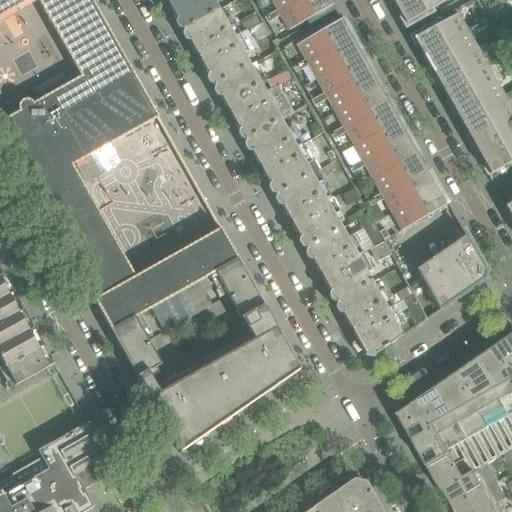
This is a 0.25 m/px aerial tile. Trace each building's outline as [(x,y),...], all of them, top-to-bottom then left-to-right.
[(0,0),(0,17),(31,0),(35,0),(80,78),(121,55),(111,37),(89,0),(0,0)] [(214,0),(163,0),(182,32),(218,13),(212,1),(214,0)] [(278,14),(302,0),(270,0),(276,11),(269,15),(273,21),(280,17),(278,14)] [(335,11),(328,0),(302,0),(278,14),(280,17),(288,32),(305,22),(308,27),(335,11)] [(432,10),(449,0),(448,0),(407,0),(394,8),(400,18),(397,20),(404,31),(434,14),(432,10)] [(248,54),(242,44),(263,32),(253,15),(238,24),(244,34),(238,38),(228,20),(224,22),(218,13),(182,32),(213,87),(248,67),(243,57),(248,54)] [(273,21),(269,15),(263,19),(266,25),(273,21)] [(422,58),(467,33),(465,30),(457,15),(440,25),(438,20),(407,38),(414,49),(417,48),(422,58)] [(306,64),(353,38),(348,30),(346,31),(338,17),(311,32),(313,37),(296,46),(305,61),(297,65),(301,71),(308,67),(306,64)] [(482,28),(479,22),(472,26),(475,32),(482,28)] [(476,49),(469,36),(475,32),(472,26),(465,30),(467,33),(422,58),(428,68),(425,70),(429,76),(476,49)] [(316,81),(362,54),(358,47),(356,48),(351,39),(353,38),(306,64),(308,67),(316,81)] [(486,66),(484,64),(476,49),(429,76),(433,83),(435,81),(441,91),(486,66)] [(325,97),(371,71),(367,63),(365,65),(360,56),(362,55),(362,54),(316,81),(323,94),(316,98),(319,104),(327,100),(325,97)] [(155,116),(121,55),(80,78),(32,105),(68,169),(71,167),(157,119),(156,116),(155,116)] [(501,62),(498,56),(491,60),(494,65),(501,62)] [(495,83),(488,69),(494,65),(491,60),(484,64),(486,66),(441,91),(447,102),(444,103),(448,110),(495,83)] [(301,71),(297,65),(291,69),(294,74),(301,71)] [(293,115),(292,115),(278,88),(269,93),(259,75),(254,78),(248,67),(213,87),(244,142),(280,122),(280,123),(293,115)] [(334,114),(381,88),(377,80),(375,81),(370,73),(372,71),(371,71),(325,97),(327,100),(334,114)] [(505,100),(503,97),(495,83),(448,110),(452,116),(454,115),(460,125),(505,100)] [(344,131),(390,105),(386,97),(384,98),(379,89),(381,88),(334,114),(342,128),(335,132),(338,138),(345,134),(344,131)] [(511,117),(511,112),(506,102),(511,99),(511,96),(510,93),(503,97),(505,100),(460,125),(466,135),(463,137),(467,143),(511,117)] [(319,104),(316,98),(310,102),(313,108),(319,104)] [(134,279),(71,167),(68,169),(32,105),(29,103),(26,102),(23,102),(20,104),(18,107),(18,110),(18,113),(0,123),(0,137),(110,333),(134,319),(150,310),(197,284),(213,275),(237,261),(219,230),(218,231),(134,279)] [(353,148),(400,121),(395,114),(393,115),(389,106),(390,105),(344,131),(345,134),(353,148)] [(479,158),(511,139),(511,117),(467,143),(471,150),(473,148),(479,158)] [(400,121),(353,148),(361,161),(354,165),(357,171),(364,167),(363,164),(409,138),(405,130),(403,131),(398,123),(400,122),(400,121)] [(301,147),(290,128),(285,131),(280,123),(280,122),(244,142),(275,198),(311,178),(304,166),(309,164),(300,148),(301,147)] [(338,138),(335,132),(329,135),(332,141),(338,138)] [(372,181),(419,155),(414,147),(412,148),(407,139),(409,138),(363,164),(364,167),(372,181)] [(511,163),(511,139),(479,158),(485,169),(482,170),(486,178),(511,163)] [(381,198),(428,172),(424,164),(422,165),(417,156),(419,155),(372,181),(380,195),(373,199),(376,205),(383,201),(381,198)] [(357,171),(354,165),(348,169),(351,175),(357,171)] [(391,214),(437,188),(433,181),(431,182),(426,173),(428,172),(381,198),(383,201),(391,214)] [(340,218),(321,183),(316,186),(311,178),(275,198),(305,250),(341,231),(335,221),(340,218)] [(401,232),(445,207),(445,206),(447,205),(442,197),(440,198),(436,190),(437,189),(437,188),(391,214),(401,232)] [(376,205),(373,199),(366,202),(370,208),(376,205)] [(360,255),(383,242),(368,216),(356,222),(362,233),(346,240),(341,231),(305,250),(335,304),(371,285),(365,275),(371,273),(360,255)] [(485,273),(471,248),(465,238),(447,250),(470,290),(483,281),(485,273)] [(470,290),(447,250),(431,261),(454,301),(470,290)] [(280,387),(285,383),(287,380),(299,371),(237,261),(213,275),(252,342),(159,395),(147,373),(160,366),(134,319),(110,333),(179,455),(191,446),(196,445),(201,442),(205,438),(208,434),(230,419),(236,417),(241,415),(245,411),(247,407),(270,391),(275,390),(280,387)] [(454,301),(431,261),(415,272),(421,282),(438,312),(454,301)] [(54,365),(0,269),(0,361),(4,369),(0,371),(0,374),(9,390),(54,365)] [(163,333),(210,306),(197,284),(150,310),(163,333)] [(401,327),(391,309),(402,302),(416,328),(425,321),(408,288),(394,296),(389,286),(376,294),(371,285),(335,304),(363,354),(374,357),(401,338),(396,329),(401,327)] [(511,339),(498,349),(511,373),(511,339)] [(511,373),(498,349),(478,363),(492,386),(511,373)] [(492,386),(478,363),(459,376),(471,399),(492,386)] [(471,399),(459,376),(439,390),(451,411),(471,399)] [(451,411),(439,390),(419,404),(430,424),(451,411)] [(434,431),(430,424),(419,404),(399,418),(408,434),(420,428),(424,436),(434,431)] [(86,511),(92,509),(83,493),(84,493),(83,491),(96,484),(97,485),(116,475),(87,424),(36,453),(41,461),(0,484),(0,511),(86,511)] [(454,466),(434,431),(424,436),(420,428),(408,434),(423,461),(424,461),(432,475),(431,476),(434,480),(441,493),(463,481),(454,466)] [(509,466),(504,457),(497,461),(502,470),(509,466)] [(489,488),(498,483),(489,466),(479,472),(463,481),(441,493),(442,494),(444,493),(453,509),(489,488)] [(377,511),(363,486),(352,483),(312,511),(311,511),(377,511)] [(486,511),(498,505),(506,501),(497,485),(489,489),(489,488),(453,509),(454,511),(486,511)]
